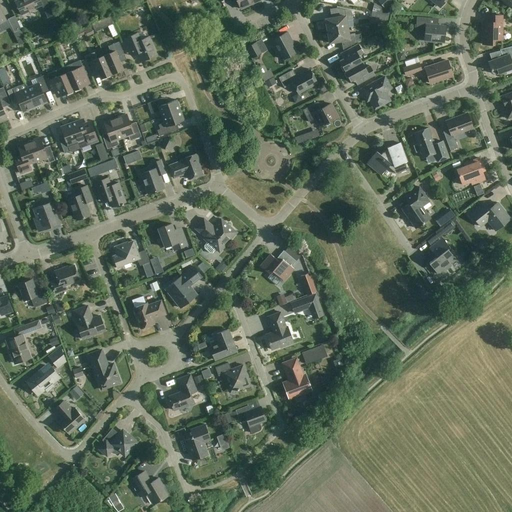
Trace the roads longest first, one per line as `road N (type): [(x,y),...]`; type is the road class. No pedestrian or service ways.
road 1 (residential): [(0,140),(102,94),(178,78),(221,187)]
road 2 (residential): [(126,396),(70,460),(0,379)]
road 3 (residential): [(271,437),(281,426),(237,305),(220,286)]
road 4 (residential): [(362,131),(290,2)]
road 5 (residential): [(90,235),(221,187)]
road 6 (residential): [(126,396),(162,428),(187,494),(200,490)]
